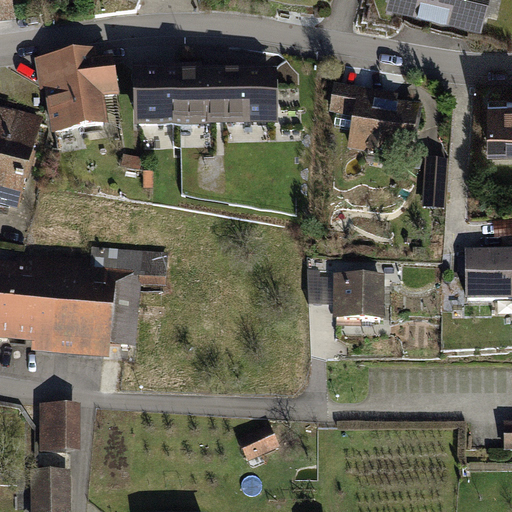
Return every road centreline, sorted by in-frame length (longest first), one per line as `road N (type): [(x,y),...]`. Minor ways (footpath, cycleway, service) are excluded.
road 1 (residential): [(0,49),(171,24),(272,32),(455,64),(511,64)]
road 2 (residential): [(0,390),(87,405),(326,409),(510,401)]
